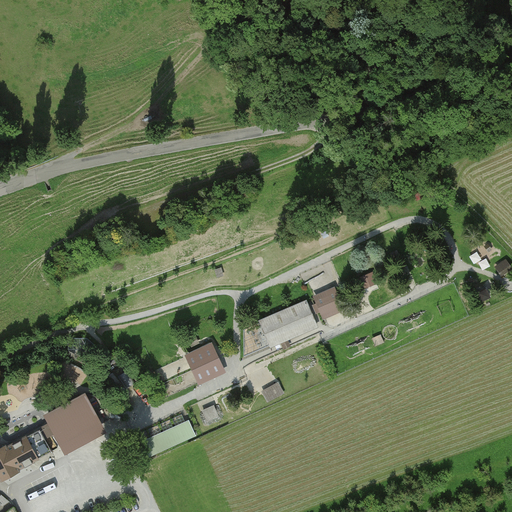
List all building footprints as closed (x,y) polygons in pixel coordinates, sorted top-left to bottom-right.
[(328,230),(320,234),(323,240),(331,236),(328,230)] [(511,270),(511,267),(507,261),(496,268),(503,277),(511,270)] [(223,268),(214,271),(216,278),(225,275),(223,268)] [(375,271),(358,278),(363,289),(380,283),(375,271)] [(345,312),(335,288),(313,297),(317,307),(323,321),(345,312)] [(487,290),(480,294),(483,301),(490,297),(487,290)] [(306,301),(259,321),(271,348),(318,328),(306,301)] [(321,313),(317,303),(312,305),(316,315),(321,313)] [(196,335),(188,339),(192,347),(200,343),(196,335)] [(288,339),(281,342),(284,350),(291,346),(288,339)] [(212,344),(186,356),(200,384),(225,372),(212,344)] [(279,384),(263,393),(269,402),(284,394),(279,384)] [(86,394),(48,414),(68,451),(106,431),(86,394)] [(214,406),(203,411),(203,412),(207,421),(219,416),(214,407),(214,406)] [(190,421),(138,443),(145,458),(196,437),(190,421)] [(5,446),(0,449),(0,480),(0,481),(50,454),(42,439),(50,434),(46,426),(6,448),(5,446)] [(0,496),(0,507),(9,502),(2,495),(0,496)]
